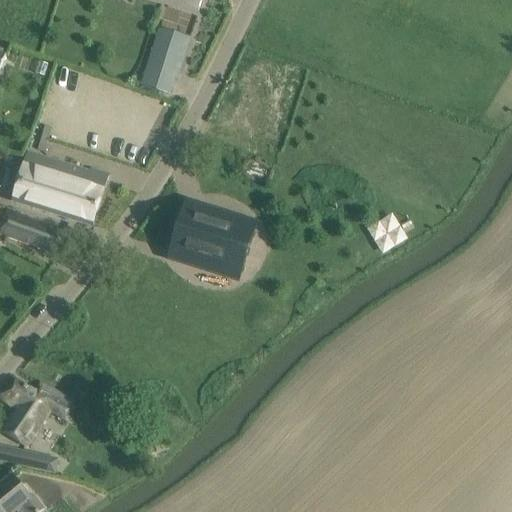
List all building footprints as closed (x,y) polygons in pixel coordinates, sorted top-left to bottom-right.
[(166,0),(198,10),(201,0),(166,0)] [(157,34),(141,85),(169,94),(173,80),(176,81),(188,44),(157,34)] [(14,201),(91,225),(102,189),(87,184),(91,172),(37,156),(33,168),(26,165),(14,201)] [(183,210),(170,250),(242,273),(255,232),(183,210)] [(16,215),(9,235),(55,252),(63,232),(16,215)] [(81,407),(58,393),(41,383),(36,392),(15,380),(0,396),(0,398),(17,410),(3,431),(19,443),(27,447),(50,411),(70,424),(81,407)] [(58,473),(60,462),(24,454),(22,466),(58,473)] [(29,498),(25,493),(12,477),(0,487),(0,511),(13,511),(16,510),(17,511),(41,511),(44,510),(32,496),(29,498)]
